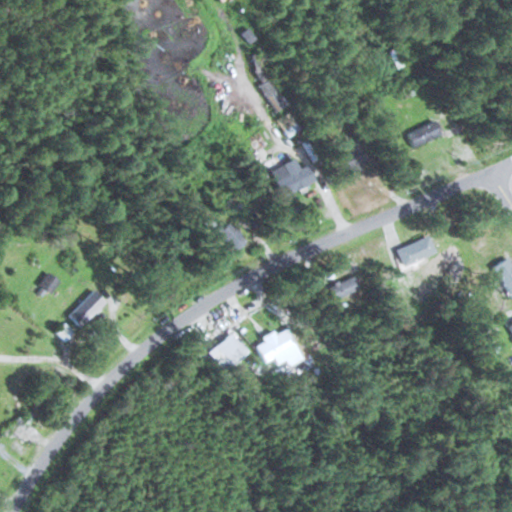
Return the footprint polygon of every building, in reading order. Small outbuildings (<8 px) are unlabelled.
[(286,104),(256,54),(245,60),(275,111),(286,104)] [(439,128),(432,114),(406,128),(411,140),(439,128)] [(327,143),(351,131),(364,156),(340,168),(327,143)] [(303,158),(312,172),(279,192),(269,177),(281,169),(278,162),(288,155),(292,161),(303,158)] [(244,242),(228,221),(218,229),(233,250),(244,242)] [(421,229),(430,246),(400,260),(392,247),(421,229)] [(49,292),(58,282),(50,275),(46,281),(44,279),(40,284),(49,292)] [(358,288),(352,276),(328,287),(334,299),(358,288)] [(105,302),(92,290),(67,314),(80,326),(105,302)] [(54,333),(63,340),(71,331),(62,324),(54,333)] [(297,352),(284,326),(252,343),(263,363),(272,358),(275,364),(297,352)] [(231,365),(246,353),(229,333),(215,345),(231,365)]
